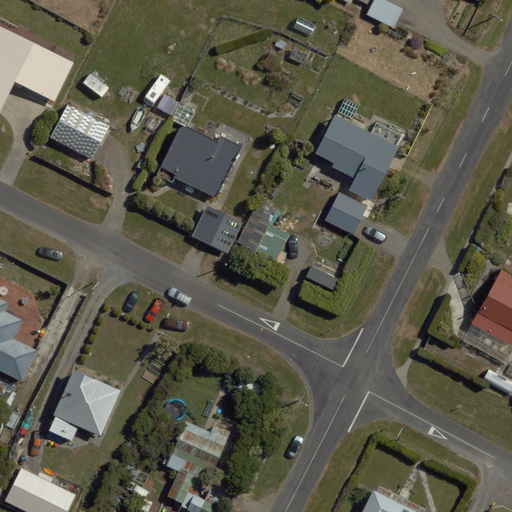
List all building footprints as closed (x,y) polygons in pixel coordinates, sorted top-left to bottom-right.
[(366,18),(395,33),(405,13),(379,0),(354,0),(371,8),(366,18)] [(0,35),(0,92),(3,87),(47,107),(66,66),(0,35)] [(60,111),(39,145),(82,163),(101,132),(60,111)] [(324,115),(301,159),(345,182),(337,197),(363,211),(394,151),(324,115)] [(169,123),(146,168),(205,199),(229,154),(169,123)] [(196,210),(183,239),(217,254),(230,226),(196,210)] [(247,219),(231,254),(289,281),(312,232),(288,221),(282,235),(247,219)] [(376,243),(363,237),(346,271),(327,261),(310,294),(341,310),(376,243)] [(511,291),(489,279),(456,340),(500,363),(511,339),(511,291)] [(13,327),(0,320),(0,391),(7,395),(25,359),(2,348),(13,327)] [(69,370),(43,420),(86,443),(112,393),(69,370)] [(172,417),(146,470),(167,480),(156,504),(172,511),(178,511),(193,481),(238,503),(260,459),(172,417)] [(14,473),(0,499),(0,506),(11,511),(57,511),(64,499),(14,473)] [(413,511),(379,493),(368,511),(413,511)]
